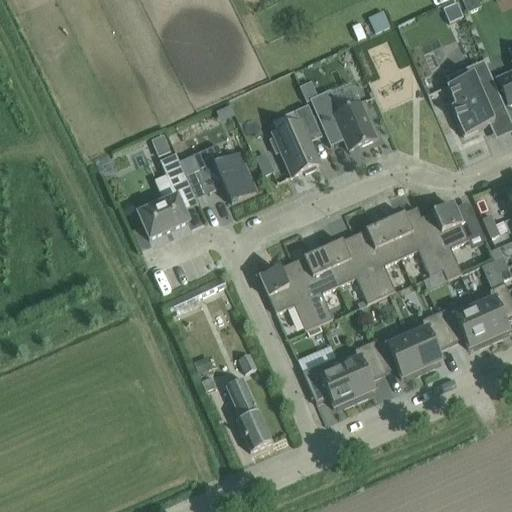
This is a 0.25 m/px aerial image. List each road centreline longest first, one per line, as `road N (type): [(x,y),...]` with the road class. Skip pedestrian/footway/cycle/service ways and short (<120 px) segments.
road 1 (residential): [(234,249),(402,172),(453,189),(511,164)]
road 2 (residential): [(321,458),(234,249)]
road 3 (unclassified): [(321,458),(511,374)]
road 4 (unclassified): [(202,511),(321,458)]
